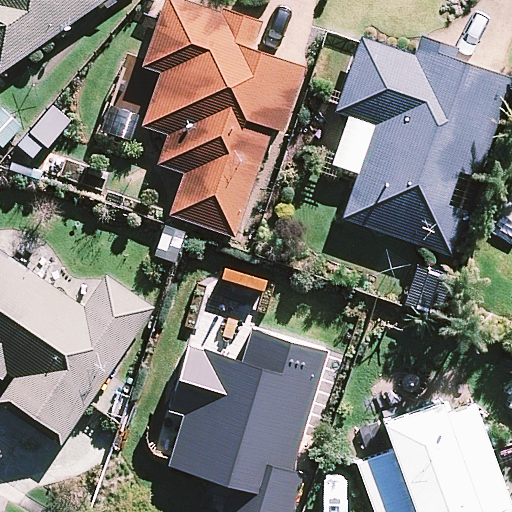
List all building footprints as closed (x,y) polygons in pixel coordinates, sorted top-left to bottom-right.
[(0,0),(0,68),(6,78),(117,0),(0,0)] [(177,219),(244,242),(281,132),(292,136),(314,70),(259,52),(269,24),(229,11),(228,15),(181,0),(174,0),(150,70),(168,76),(150,130),(175,138),(166,168),(191,176),(177,219)] [(351,222),(460,259),(476,215),(456,208),(467,174),(487,181),(511,107),(511,78),(461,62),(465,50),(429,38),(422,59),(369,41),(367,47),(344,115),(383,128),(351,222)] [(25,125),(1,104),(0,104),(0,149),(2,151),(25,125)] [(5,406),(69,448),(160,310),(113,280),(93,310),(0,248),(0,375),(10,382),(15,375),(22,380),(5,406)] [(299,474),(334,355),(259,334),(250,367),(196,351),(178,413),(192,417),(179,464),(239,482),(230,511),(300,511),(310,477),(299,474)] [(382,511),(511,511),(511,487),(484,409),(456,419),(450,403),(391,424),(401,452),(366,465),(382,511)]
